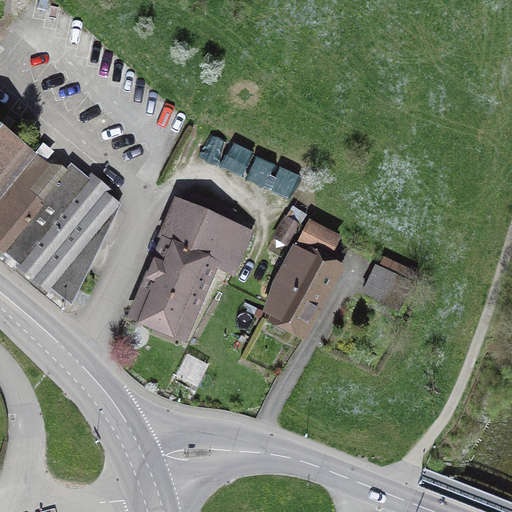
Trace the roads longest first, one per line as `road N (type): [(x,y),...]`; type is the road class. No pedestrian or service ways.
road 1 (tertiary): [(0,299),(89,384),(128,440)]
road 2 (tertiary): [(254,451),(299,460),(430,511)]
road 3 (tertiary): [(254,451),(205,434),(156,430),(128,440)]
